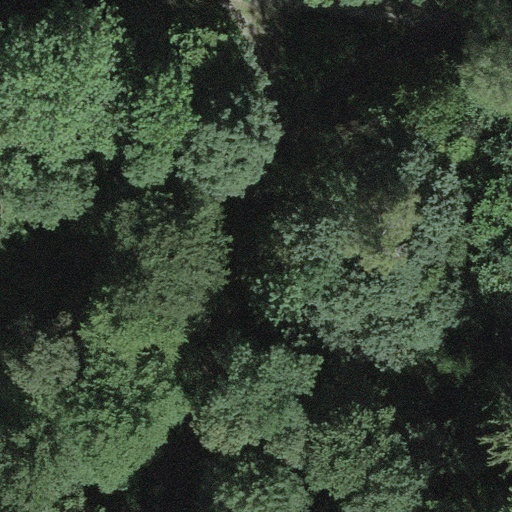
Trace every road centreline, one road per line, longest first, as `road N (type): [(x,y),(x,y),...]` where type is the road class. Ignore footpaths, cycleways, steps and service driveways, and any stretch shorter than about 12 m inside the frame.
road 1 (track): [(166,511),(249,194),(430,14)]
road 2 (track): [(278,0),(249,194)]
road 3 (track): [(357,0),(430,14),(511,16)]
